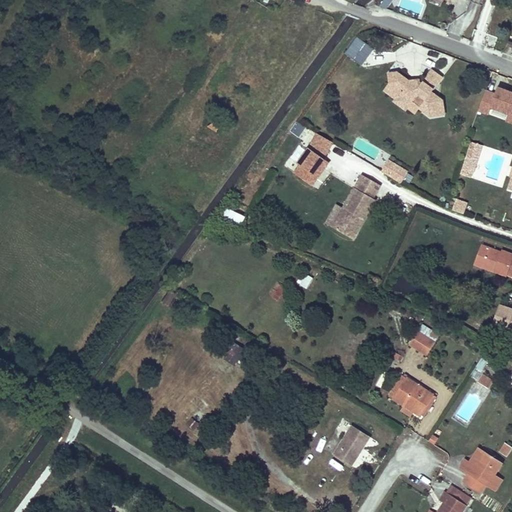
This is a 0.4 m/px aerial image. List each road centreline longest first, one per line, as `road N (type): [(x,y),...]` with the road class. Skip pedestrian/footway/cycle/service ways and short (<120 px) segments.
road 1 (residential): [(511,69),(326,0)]
road 2 (residential): [(226,511),(78,416)]
